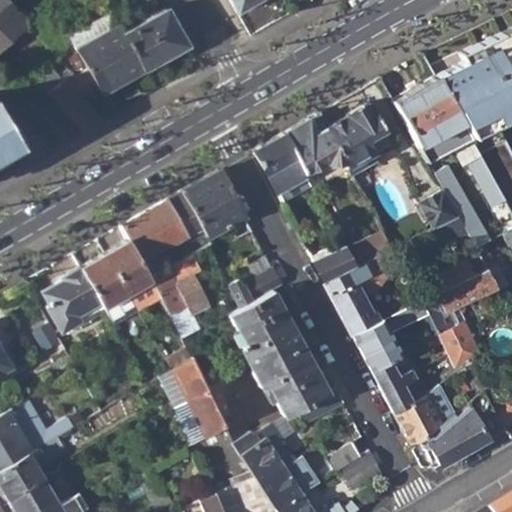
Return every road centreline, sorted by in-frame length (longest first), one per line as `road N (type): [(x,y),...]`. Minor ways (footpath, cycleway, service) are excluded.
road 1 (residential): [(425,509),(207,117)]
road 2 (primary): [(0,238),(207,117)]
road 3 (primary): [(246,95),(415,0)]
